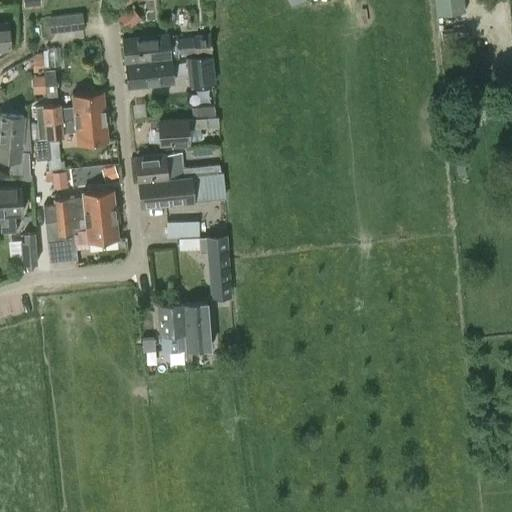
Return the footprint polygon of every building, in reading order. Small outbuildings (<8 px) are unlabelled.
[(463,0),(436,0),(438,13),(464,11),(463,0)] [(41,34),(83,29),(81,13),(29,20),(31,42),(41,41),(41,34)] [(0,48),(10,48),(8,22),(0,22),(0,48)] [(126,62),(127,62),(171,57),(179,57),(179,56),(212,53),(210,34),(195,36),(196,37),(169,39),(168,33),(123,38),(126,62)] [(212,55),(187,57),(190,84),(214,82),(212,55)] [(171,57),(127,62),(128,86),(174,81),(171,57)] [(38,122),(106,116),(104,90),(72,93),(73,106),(60,107),(59,103),(36,105),(38,122)] [(24,115),(0,112),(0,157),(19,159),(24,115)] [(109,141),(106,116),(38,122),(40,139),(47,138),(63,137),(62,132),(76,131),(77,144),(109,141)] [(219,118),(158,122),(157,122),(159,148),(191,147),(189,129),(220,128),(219,118)] [(49,157),(47,138),(40,139),(35,139),(37,159),(49,157)] [(137,157),(140,181),(220,173),(219,164),(184,167),(182,153),(137,157)] [(220,173),(140,181),(142,206),(187,201),(187,199),(194,199),(224,196),(222,173),(220,173)] [(17,232),(16,214),(23,213),(20,183),(0,184),(0,231),(0,233),(17,232)] [(44,205),(45,222),(116,213),(113,188),(82,191),(83,195),(75,196),(54,199),(54,203),(44,205)] [(116,213),(45,222),(48,247),(49,262),(78,259),(76,243),(88,242),(118,239),(116,213)] [(21,239),(23,264),(37,263),(34,231),(24,232),(24,239),(21,239)] [(228,232),(199,233),(200,251),(210,250),(214,298),(233,297),(228,232)] [(207,302),(182,304),(186,349),(210,347),(209,332),(210,332),(207,302)] [(162,333),(162,351),(181,349),(186,349),(182,304),(180,304),(159,306),(160,333),(162,333)] [(144,350),(155,350),(155,338),(143,339),(144,350)]
